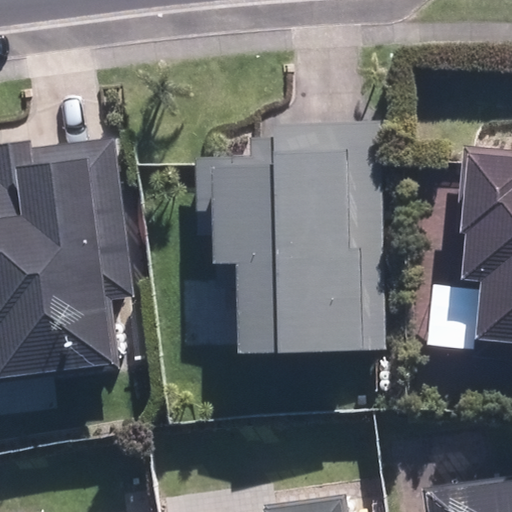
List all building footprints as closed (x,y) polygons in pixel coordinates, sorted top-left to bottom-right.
[(388,347),(390,107),(289,112),(289,131),(259,130),(259,145),(203,145),(202,231),(223,231),(223,259),(255,260),(255,332),(366,333),(366,347),(388,347)] [(133,349),(127,141),(41,143),(40,132),(2,133),(3,155),(0,155),(0,281),(4,281),(6,352),(133,349)] [(511,144),(487,143),(477,268),(495,269),(491,323),(511,325),(511,144)] [(511,511),(511,472),(449,478),(451,511),(511,511)] [(278,511),(364,511),(362,483),(277,489),(278,511)]
